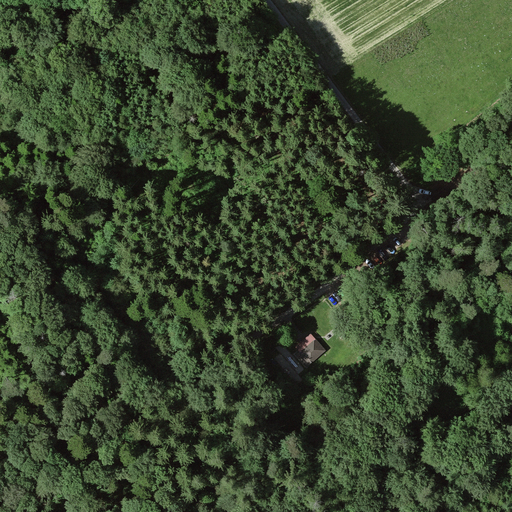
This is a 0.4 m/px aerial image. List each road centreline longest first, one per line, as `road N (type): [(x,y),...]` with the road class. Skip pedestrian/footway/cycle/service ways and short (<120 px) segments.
road 1 (track): [(412,191),(412,209),(338,275),(103,436),(21,511)]
road 2 (track): [(412,191),(266,0)]
